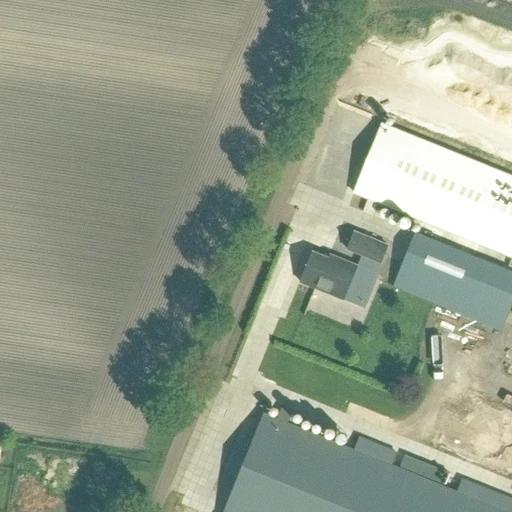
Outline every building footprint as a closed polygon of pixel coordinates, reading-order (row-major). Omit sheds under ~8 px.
[(432,0),(398,84),(412,89),(426,95),(511,129),(511,5),(499,0),(432,0)] [(426,95),(412,89),(408,100),(421,106),(426,95)] [(511,177),(382,125),(354,194),(511,257),(511,177)] [(355,232),(347,250),(362,256),(369,259),(373,251),(384,256),(388,246),(355,232)] [(511,272),(415,233),(393,288),(502,331),(511,306),(511,272)] [(313,252),(300,283),(344,301),(344,299),(363,306),(381,264),(369,259),(362,256),(357,266),(338,258),(337,262),(313,252)] [(265,412),(224,511),(511,511),(446,486),(401,467),(265,412)] [(406,455),(401,467),(446,486),(451,473),(406,455)]
